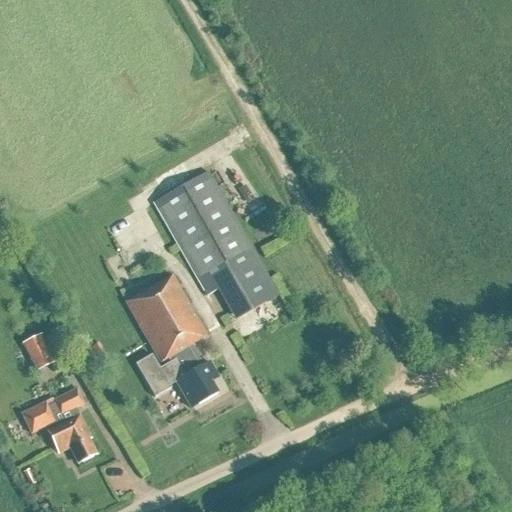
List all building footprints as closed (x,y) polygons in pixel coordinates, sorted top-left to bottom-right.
[(207,174),(153,205),(206,297),(216,291),(234,322),(277,297),(207,174)] [(188,307),(171,277),(124,305),(159,365),(170,359),(172,362),(158,371),(143,380),(154,399),(170,390),(169,388),(175,385),(190,410),(216,395),(210,384),(217,380),(208,364),(200,369),(188,349),(206,338),(195,319),(192,320),(186,309),(188,307)] [(28,343),(22,346),(35,373),(51,365),(54,364),(40,337),(37,338),(28,343)] [(97,366),(107,360),(97,344),(87,350),(97,366)] [(52,400),(20,415),(30,437),(46,429),(47,432),(58,456),(71,450),(78,465),(94,457),(87,442),(90,440),(76,411),(84,407),(76,391),(53,402),(52,400)]
